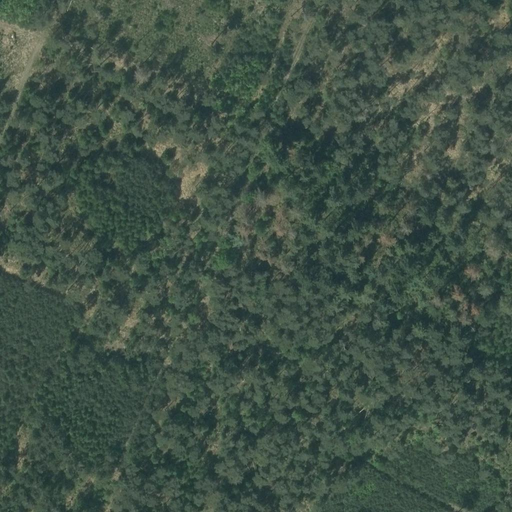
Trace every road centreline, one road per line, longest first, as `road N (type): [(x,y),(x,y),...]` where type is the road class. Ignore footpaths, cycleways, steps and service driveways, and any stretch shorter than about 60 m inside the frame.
road 1 (track): [(250,139),(96,511)]
road 2 (track): [(511,247),(250,139)]
road 3 (track): [(0,32),(250,139)]
road 4 (track): [(309,0),(250,139)]
